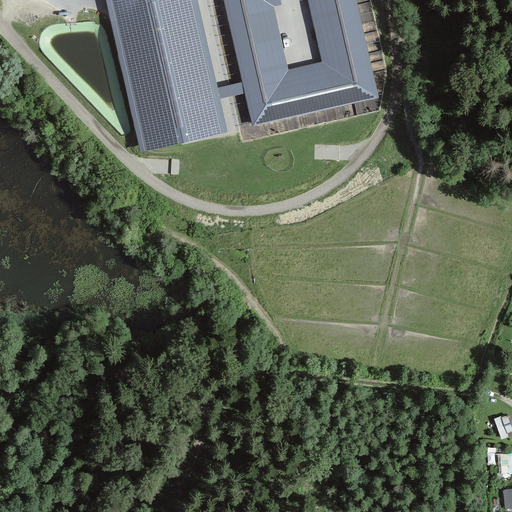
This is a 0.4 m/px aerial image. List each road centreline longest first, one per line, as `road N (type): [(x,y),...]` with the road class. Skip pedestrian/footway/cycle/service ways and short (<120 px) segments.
road 1 (unclassified): [(395,0),(394,97),(385,130),(343,179),(308,199),(242,214),(199,209),(162,192),(0,26)]
road 2 (track): [(394,94),(422,162),(378,354)]
road 3 (track): [(203,0),(233,129)]
